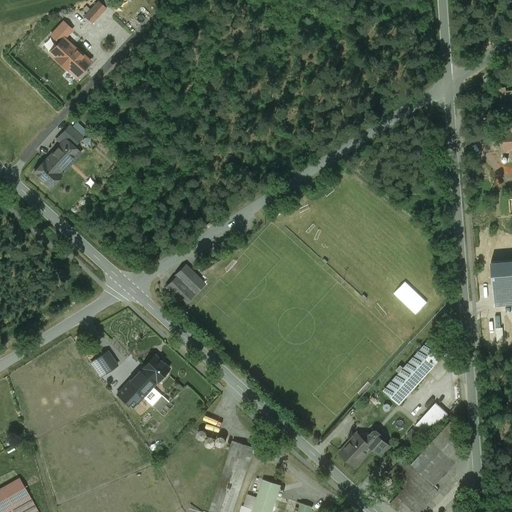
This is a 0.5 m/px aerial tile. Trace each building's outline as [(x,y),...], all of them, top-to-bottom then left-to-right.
[(92,25),(106,8),(97,0),(82,17),(92,25)] [(63,20),(49,35),(57,42),(63,35),(66,38),(73,30),(63,20)] [(75,49),(63,38),(50,52),(56,57),(55,58),(68,70),(69,69),(77,76),(90,62),(76,48),(75,49)] [(506,87),(498,87),(498,94),(500,94),(500,100),(511,100),(511,90),(506,91),(506,87)] [(511,150),(511,160),(511,122),(509,122),(509,128),(503,129),(504,151),(511,150)] [(57,139),(61,143),(65,139),(73,130),(75,129),(70,124),(57,139)] [(73,130),(65,139),(74,147),(83,139),(73,130)] [(68,154),(74,147),(65,139),(61,143),(59,146),(68,154)] [(73,158),(68,154),(59,146),(34,172),(47,185),(73,158)] [(207,282),(187,262),(175,275),(176,277),(165,287),(183,305),(207,282)] [(400,405),(443,358),(426,343),(383,390),(400,405)] [(100,377),(118,365),(108,350),(90,363),(100,377)] [(142,397),(152,386),(169,369),(154,354),(142,369),(146,372),(135,385),(130,381),(118,394),(132,408),(142,397)] [(142,397),(146,399),(159,411),(168,400),(152,386),(142,397)] [(146,399),(142,397),(132,408),(135,411),(146,399)] [(418,422),(415,424),(424,432),(432,424),(436,428),(448,415),(436,404),(418,422)] [(451,421),(412,465),(435,486),(464,454),(459,450),(456,425),(451,421)] [(365,440),(355,432),(337,453),(355,468),(370,451),(379,459),(390,447),(372,432),(365,440)] [(232,511),(254,448),(234,440),(210,511),(232,511)] [(396,511),(421,511),(440,491),(435,486),(403,458),(389,474),(405,488),(390,505),(396,511)] [(0,511),(38,511),(19,478),(0,488),(0,511)] [(271,511),(280,485),(264,480),(258,498),(252,511),(271,511)] [(240,511),(252,511),(258,498),(248,495),(244,507),(242,506),(240,511)]
